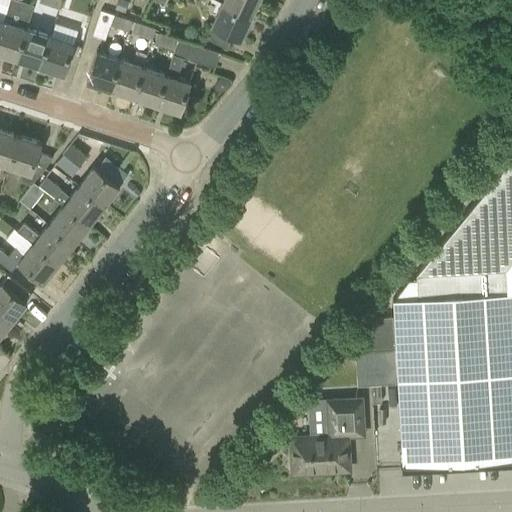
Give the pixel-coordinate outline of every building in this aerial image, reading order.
[(18,0),(10,0),(0,31),(0,52),(17,58),(27,29),(25,28),(33,5),(18,0)] [(9,0),(2,21),(0,20),(0,31),(10,0),(9,0)] [(61,0),(34,0),(59,8),(61,0)] [(117,0),(114,8),(124,11),(128,1),(124,0),(117,0)] [(258,0),(222,0),(222,2),(251,15),(258,0)] [(211,25),(240,39),(251,15),(222,2),(211,25)] [(93,34),(104,38),(109,25),(129,31),(133,19),(101,10),(93,34)] [(152,38),(156,27),(136,21),(132,32),(152,38)] [(27,29),(17,58),(40,66),(50,36),(27,29)] [(155,42),(174,49),(178,38),(178,37),(164,32),(159,31),(155,42)] [(64,74),(73,44),(50,36),(40,66),(64,74)] [(166,73),(157,104),(180,112),(190,81),(177,77),(183,57),(215,67),(220,52),(178,38),(174,49),(173,53),(166,73)] [(86,81),(111,89),(120,58),(96,50),(86,81)] [(120,58),(111,89),(133,96),(143,66),(127,60),(120,58)] [(157,104),(166,73),(143,66),(133,96),(157,104)] [(218,81),(214,86),(218,90),(221,91),(225,90),(230,83),(229,80),(221,77),(218,81)] [(0,128),(0,162),(7,165),(18,134),(0,128)] [(38,152),(41,142),(18,134),(7,165),(21,169),(18,180),(31,184),(34,180),(53,156),(38,152)] [(79,166),(63,153),(56,162),(72,176),(79,166)] [(511,259),(511,156),(416,273),(417,296),(392,297),(402,467),(511,460),(511,290),(507,291),(506,267),(511,259)] [(64,204),(89,223),(104,205),(79,186),(71,196),(61,188),(54,182),(62,172),(54,166),(46,176),(39,184),(64,204)] [(119,185),(95,166),(79,186),(104,205),(119,185)] [(21,201),(31,209),(36,203),(26,194),(21,201)] [(64,204),(49,223),(74,242),(89,223),(64,204)] [(17,230),(58,262),(74,242),(49,223),(40,235),(23,222),(17,230)] [(0,247),(0,260),(11,269),(19,262),(18,263),(31,273),(42,282),(49,273),(58,262),(17,230),(14,228),(6,238),(15,246),(8,254),(0,247)] [(0,312),(11,321),(27,302),(23,298),(29,291),(8,274),(2,282),(0,283),(0,312)] [(0,334),(11,321),(0,312),(0,334)] [(393,347),(391,316),(372,317),(345,351),(354,350),(393,347)] [(292,473),(348,469),(346,437),(366,436),(364,395),(325,397),(327,434),(289,437),(292,473)]
